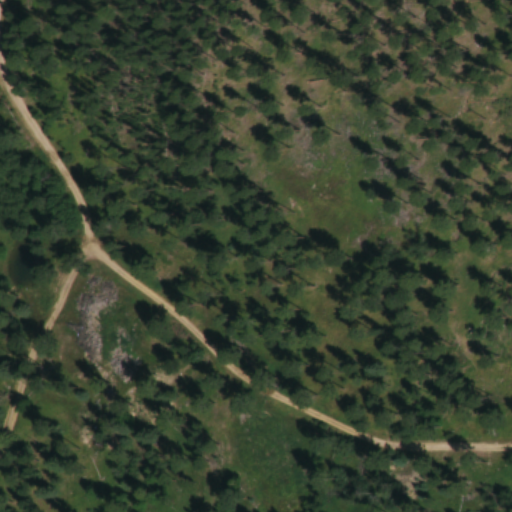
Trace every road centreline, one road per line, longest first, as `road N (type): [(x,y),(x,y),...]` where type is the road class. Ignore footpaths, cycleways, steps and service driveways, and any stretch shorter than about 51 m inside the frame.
road 1 (residential): [(0,439),(91,247)]
road 2 (residential): [(0,65),(91,247)]
